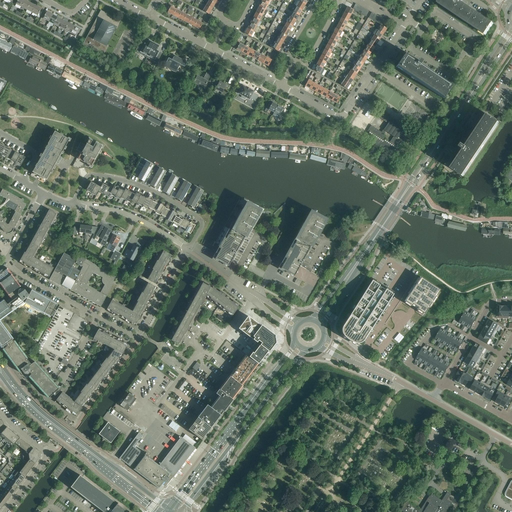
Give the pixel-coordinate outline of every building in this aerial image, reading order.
[(27,10),(31,3),(25,0),(21,7),(27,10)] [(215,4),(209,0),(206,6),(212,9),(215,4)] [(440,0),(438,4),(439,4),(439,3),(443,5),(442,6),(482,33),(483,32),(486,34),(485,35),(493,23),(492,25),(489,23),(490,22),(465,5),(467,2),(463,0),(440,0)] [(296,7),(302,10),(305,5),(299,1),(296,7)] [(268,5),(262,2),(259,7),(265,10),(268,5)] [(31,3),(27,10),(32,13),(36,6),(31,3)] [(38,16),(41,9),(36,6),(32,13),(38,16)] [(171,6),(168,13),(173,15),(176,9),(171,6)] [(203,11),(209,15),(212,9),(206,6),(203,11)] [(265,10),(259,7),(256,13),(262,16),(265,10)] [(293,12),(299,15),(302,10),(296,7),(293,12)] [(353,9),(347,7),(345,12),(351,15),(354,10),(353,9)] [(178,18),(182,12),(176,9),(173,15),(178,18)] [(116,29),(121,21),(101,10),(99,14),(100,15),(99,17),(98,19),(97,18),(91,29),(90,30),(83,43),(91,47),(90,49),(102,56),(108,46),(107,45),(115,28),(116,29)] [(47,11),(43,18),(49,21),(52,14),(47,11)] [(184,21),(187,15),(182,12),(178,18),(184,21)] [(290,17),(296,21),(299,15),(293,12),(290,17)] [(351,15),(345,12),(342,17),(348,21),(351,15)] [(262,16),(256,13),(253,18),(259,21),(262,16)] [(54,24),(58,17),(52,14),(49,21),(54,24)] [(187,15),(184,21),(189,24),(192,18),(187,15)] [(58,17),(54,24),(60,27),(63,20),(58,17)] [(287,22),(293,26),(296,21),(290,17),(287,22)] [(348,21),(342,17),(339,23),(345,26),(348,21)] [(192,18),(189,24),(194,27),(198,20),(192,18)] [(259,21),(253,18),(250,23),(256,26),(259,21)] [(65,30),(69,23),(63,20),(60,27),(65,30)] [(200,30),(203,23),(198,20),(194,27),(200,30)] [(284,27),(290,31),(293,26),(287,22),(284,27)] [(69,23),(65,30),(70,33),(74,26),(69,23)] [(256,26),(250,23),(248,28),(254,32),(256,26)] [(345,26),(339,23),(336,28),(342,31),(345,26)] [(384,27),(382,25),(381,25),(377,30),(383,34),(387,29),(384,27)] [(76,36),(79,29),(74,26),(70,33),(76,36)] [(281,32),(287,36),(290,31),(284,27),(281,32)] [(245,34),(251,37),(254,32),(248,28),(245,34)] [(342,31),(336,28),(333,33),(339,37),(342,31)] [(374,35),(380,39),(383,34),(377,30),(374,35)] [(278,38),(284,41),(287,36),(281,32),(278,38)] [(339,37),(333,33),(330,39),(337,42),(339,37)] [(371,40),(377,44),(380,39),(374,35),(371,40)] [(272,41),(275,43),(281,46),(284,41),(278,38),(275,36),(272,41)] [(337,42),(330,39),(328,44),(334,47),(337,42)] [(0,49),(9,54),(13,46),(0,40),(0,49)] [(367,45),(373,49),(377,44),(371,40),(367,45)] [(142,43),(137,52),(140,54),(141,52),(147,55),(146,58),(147,58),(154,44),(149,41),(147,45),(142,43)] [(240,43),(236,49),(242,52),(245,46),(240,43)] [(272,48),(278,51),(281,46),(275,43),(272,48)] [(154,44),(147,58),(148,56),(154,59),(153,61),(157,63),(162,53),(157,51),(159,46),(154,44)] [(334,47),(328,44),(325,49),(331,52),(334,47)] [(364,50),(370,54),(373,49),(367,45),(364,50)] [(245,46),(242,52),(247,55),(251,49),(245,46)] [(26,61),(29,55),(14,47),(11,53),(26,61)] [(251,49),(247,55),(252,58),(256,52),(251,49)] [(331,52),(325,49),(322,54),(328,58),(331,52)] [(361,55),(367,59),(370,54),(364,50),(361,55)] [(256,52),(252,58),(258,61),(261,55),(256,52)] [(328,58),(322,54),(319,60),(325,63),(328,58)] [(261,55),(258,61),(263,63),(266,57),(261,55)] [(358,60),(363,64),(367,59),(361,55),(358,60)] [(404,55),(396,67),(397,66),(400,68),(399,69),(440,96),(441,95),(443,97),(442,98),(443,99),(451,87),(450,86),(450,88),(447,86),(448,85),(423,68),(424,65),(421,63),(421,62),(418,60),(418,61),(412,57),(410,59),(407,57),(406,59),(403,57),(404,55)] [(45,71),(49,64),(31,56),(28,63),(45,71)] [(172,57),(170,59),(168,58),(165,64),(172,68),(171,70),(176,73),(180,65),(185,67),(187,62),(182,60),(180,60),(174,57),(173,57),(172,57)] [(268,66),(272,60),(266,57),(263,63),(268,66)] [(325,63),(319,60),(316,65),(322,68),(325,63)] [(354,65),(360,69),(363,64),(358,60),(354,65)] [(61,78),(64,72),(50,65),(47,71),(61,78)] [(313,71),(322,75),(325,70),(322,68),(316,65),(313,71)] [(351,70),(357,74),(360,69),(354,65),(351,70)] [(348,75),(354,79),(357,74),(351,70),(348,75)] [(65,72),(62,77),(81,87),(84,82),(65,72)] [(197,76),(194,83),(204,89),(211,75),(206,72),(203,78),(197,76)] [(344,80),(350,84),(354,79),(348,75),(344,80)] [(308,80),(305,86),(310,89),(314,83),(308,80)] [(341,85),(347,89),(350,84),(344,80),(341,85)] [(100,98),(103,91),(85,82),(82,88),(100,98)] [(225,85),(220,82),(215,89),(222,92),(221,94),(224,96),(230,85),(226,83),(225,85)] [(314,83),(310,89),(316,92),(319,86),(314,83)] [(244,99),(245,99),(246,97),(250,99),(250,98),(255,101),(258,95),(253,93),(254,91),(243,86),(239,93),(242,95),(241,97),(242,97),(242,98),(244,99)] [(319,86),(316,92),(321,95),(324,89),(319,86)] [(324,89),(321,95),(326,98),(330,92),(324,89)] [(330,92),(326,98),(332,100),(335,94),(330,92)] [(125,109),(127,103),(106,93),(103,98),(125,109)] [(337,103),(340,97),(335,94),(332,100),(337,103)] [(275,102),(271,100),(264,111),(267,112),(269,110),(274,113),(278,106),(275,104),(275,102)] [(371,106),(366,102),(350,127),(365,137),(368,132),(360,127),(364,122),(369,125),(375,115),(368,111),(371,106)] [(145,113),(129,105),(127,108),(143,116),(145,113)] [(282,111),(283,108),(278,106),(274,113),(276,114),(275,117),(280,120),(284,113),(282,111)] [(400,141),(404,143),(406,140),(412,130),(405,126),(404,127),(401,125),(399,124),(391,118),(389,117),(390,115),(383,111),(384,111),(383,111),(379,118),(385,122),(388,124),(385,128),(384,128),(381,132),(371,126),(367,131),(368,132),(369,132),(365,138),(379,147),(380,146),(393,154),(398,148),(396,147),(400,141)] [(160,127),(163,122),(149,114),(146,120),(160,127)] [(465,173),(497,126),(496,125),(498,122),(488,116),(488,117),(486,119),(485,118),(468,143),(465,142),(463,145),(462,144),(460,147),(463,148),(464,149),(463,150),(453,165),(455,166),(452,169),(462,176),(464,172),(465,173)] [(166,122),(164,128),(181,136),(184,130),(166,122)] [(197,143),(200,137),(185,131),(183,136),(197,143)] [(55,132),(32,172),(40,176),(47,180),(56,165),(57,162),(59,163),(62,158),(60,157),(69,140),(55,132)] [(84,163),(91,167),(92,165),(98,155),(103,147),(89,139),(85,146),(81,143),(78,148),(83,150),(78,159),(79,160),(84,163)] [(219,150),(220,146),(202,139),(200,143),(219,150)] [(6,146),(1,155),(6,158),(11,149),(6,146)] [(237,155),(238,150),(221,147),(220,152),(237,155)] [(11,149),(6,158),(11,160),(16,152),(11,149)] [(12,160),(12,161),(16,163),(20,154),(20,155),(16,152),(11,160),(12,160)] [(21,166),(25,157),(20,154),(16,163),(21,166)] [(312,156),(310,160),(326,164),(327,160),(312,156)] [(79,162),(76,160),(75,162),(73,166),(75,168),(79,169),(82,168),(85,168),(88,168),(91,170),(93,166),(92,165),(91,167),(84,163),(79,160),(79,162)] [(327,166),(345,170),(346,164),(328,160),(327,166)] [(140,169),(136,175),(139,177),(139,178),(139,179),(139,178),(141,179),(142,180),(143,180),(142,182),(145,184),(148,178),(150,174),(149,173),(153,165),(152,165),(147,163),(143,170),(142,170),(143,170),(143,171),(140,169)] [(364,178),(367,174),(350,165),(347,168),(364,178)] [(162,181),(163,180),(161,179),(166,171),(165,171),(165,172),(160,169),(156,177),(155,176),(155,177),(151,185),(152,184),(153,185),(155,186),(156,187),(155,189),(158,190),(161,185),(159,184),(161,180),(162,181)] [(47,180),(32,172),(30,176),(35,179),(40,181),(45,184),(47,180)] [(170,197),(173,191),(172,190),(174,187),(175,187),(173,186),(176,181),(178,178),(177,178),(172,176),(168,183),(167,183),(168,183),(163,192),(164,192),(164,191),(166,192),(165,192),(167,193),(168,193),(167,195),(170,197)] [(88,190),(87,191),(91,193),(96,184),(96,185),(91,182),(86,190),(88,190)] [(179,201),(183,203),(186,197),(184,197),(186,193),(187,193),(186,192),(190,184),(190,185),(185,182),(181,189),(180,189),(180,190),(176,198),(177,197),(178,198),(180,199),(181,199),(179,201)] [(103,183),(101,187),(96,184),(91,193),(96,196),(103,183)] [(96,196),(98,192),(103,195),(108,186),(103,183),(96,196)] [(105,195),(104,195),(108,197),(115,186),(114,186),(112,189),(108,187),(108,186),(103,195),(104,194),(105,195)] [(108,197),(110,194),(115,197),(119,188),(115,186),(108,197)] [(116,197),(116,198),(120,200),(126,189),(125,189),(124,191),(119,189),(120,188),(119,188),(115,197),(116,197)] [(200,200),(198,199),(203,191),(202,190),(202,191),(197,188),(193,196),(192,196),(193,196),(188,204),(189,205),(189,204),(190,204),(192,206),(192,205),(193,206),(192,208),(195,210),(198,204),(197,203),(199,199),(200,200)] [(0,226),(4,231),(5,231),(11,231),(13,231),(21,215),(20,215),(26,204),(23,202),(24,201),(24,200),(23,199),(22,199),(21,199),(3,189),(0,194),(0,195),(7,199),(4,204),(15,210),(13,215),(14,216),(9,224),(7,224),(0,215),(3,213),(4,213),(4,212),(4,211),(3,211),(2,211),(0,212),(0,226)] [(120,200),(121,198),(126,200),(130,192),(126,189),(120,200)] [(136,192),(135,194),(130,192),(126,200),(131,203),(136,193),(136,192)] [(131,203),(132,201),(136,204),(141,195),(136,193),(131,203)] [(138,204),(141,207),(147,197),(146,197),(146,198),(141,196),(141,195),(136,204),(137,204),(137,203),(138,204)] [(143,206),(148,209),(153,201),(153,200),(152,201),(147,198),(147,197),(141,207),(142,207),(142,205),(143,206)] [(150,208),(149,209),(154,212),(159,204),(155,202),(153,201),(148,209),(149,208),(150,208)] [(156,212),(155,213),(160,216),(165,207),(165,208),(159,204),(154,212),(155,212),(156,212)] [(260,212),(247,205),(242,215),(240,214),(226,239),(224,238),(213,258),(228,266),(231,262),(232,262),(237,265),(247,270),(247,269),(249,267),(250,264),(253,265),(255,266),(266,247),(271,239),(265,236),(251,228),(260,212)] [(162,215),(161,216),(166,219),(171,211),(167,209),(165,208),(165,207),(160,216),(161,215),(162,215)] [(54,212),(47,209),(45,213),(44,213),(43,215),(42,216),(45,217),(44,220),(42,219),(37,228),(36,228),(35,230),(34,230),(37,232),(36,234),(34,233),(30,240),(29,242),(28,242),(27,244),(29,246),(28,248),(26,247),(24,252),(25,252),(19,262),(24,265),(25,264),(27,265),(26,267),(28,265),(30,266),(29,268),(38,272),(38,274),(40,275),(42,273),(44,274),(43,275),(48,278),(55,266),(50,263),(49,266),(36,258),(38,254),(36,253),(41,243),(43,244),(46,240),(44,239),(48,231),(57,214),(55,213),(55,212),(54,212)] [(168,219),(167,220),(172,223),(177,214),(177,215),(171,211),(166,219),(167,219),(168,219)] [(442,224),(444,218),(421,212),(420,217),(442,224)] [(287,259),(281,269),(294,276),(300,266),(301,267),(308,271),(316,275),(319,268),(324,271),(335,251),(339,244),(339,243),(319,233),(320,232),(319,232),(320,229),(325,221),(311,213),(309,218),(307,217),(298,233),(300,234),(292,249),(290,247),(284,257),(287,259)] [(174,223),(173,224),(178,226),(183,218),(179,216),(179,217),(177,216),(177,214),(172,223),(173,223),(173,222),(174,223)] [(180,226),(179,227),(184,230),(189,222),(185,220),(183,219),(183,218),(178,226),(179,227),(179,226),(180,226)] [(185,231),(190,234),(195,225),(194,226),(189,223),(189,222),(184,230),(185,230),(186,230),(185,231)] [(466,233),(468,227),(449,222),(448,228),(466,233)] [(92,226),(86,226),(85,239),(87,239),(87,236),(88,236),(88,233),(94,234),(98,227),(92,227),(92,226)] [(101,226),(96,236),(103,239),(100,244),(104,246),(109,238),(107,237),(111,231),(105,228),(103,227),(101,226)] [(114,235),(111,240),(110,243),(113,244),(110,250),(113,252),(120,238),(114,235)] [(127,249),(123,256),(124,256),(133,260),(133,261),(136,256),(140,249),(139,248),(139,249),(134,246),(134,245),(133,246),(130,251),(127,250),(128,249),(127,249)] [(115,250),(110,259),(117,262),(121,254),(115,250)] [(159,280),(161,280),(163,276),(162,274),(167,266),(168,266),(171,262),(170,260),(173,256),(173,257),(174,256),(163,250),(147,279),(157,285),(159,280)] [(72,267),(76,260),(64,253),(56,267),(49,280),(61,286),(62,285),(65,287),(67,289),(68,288),(70,290),(101,307),(106,298),(106,297),(114,283),(113,283),(116,277),(97,266),(80,256),(78,258),(76,263),(83,267),(80,271),(72,267)] [(32,290),(31,291),(28,289),(27,292),(25,290),(21,289),(20,289),(19,288),(20,287),(6,267),(0,271),(0,273),(1,274),(0,274),(0,283),(4,289),(9,296),(4,300),(12,311),(24,302),(51,317),(52,315),(53,315),(56,310),(55,310),(58,304),(32,290)] [(421,277),(405,301),(412,306),(413,305),(418,308),(417,309),(425,314),(440,290),(421,277)] [(341,330),(341,331),(341,332),(342,333),(342,334),(343,335),(345,338),(347,339),(348,340),(349,340),(350,341),(351,341),(352,342),(353,342),(354,343),(355,343),(356,343),(357,343),(358,343),(359,343),(360,343),(361,343),(361,342),(362,342),(366,336),(394,294),(386,289),(372,310),(366,306),(380,285),(372,280),(341,328),(341,329),(341,330)] [(123,303),(122,306),(112,300),(106,310),(111,312),(111,314),(114,315),(115,313),(117,314),(117,315),(125,320),(126,319),(132,322),(131,323),(135,326),(141,316),(141,317),(142,317),(144,312),(145,312),(147,309),(144,308),(146,306),(147,307),(152,298),(153,298),(154,295),(152,294),(153,291),(155,292),(157,288),(145,281),(144,283),(143,286),(145,287),(140,297),(138,295),(135,300),(137,301),(132,311),(127,308),(128,306),(123,303)] [(199,309),(203,302),(206,297),(210,299),(210,301),(213,304),(215,303),(223,309),(223,311),(226,313),(228,313),(232,316),(240,305),(236,302),(235,303),(233,301),(232,302),(226,297),(227,296),(223,292),(223,293),(220,291),(219,292),(212,287),(212,288),(201,282),(199,286),(197,287),(195,290),(196,291),(191,300),(190,300),(188,304),(188,305),(183,315),(181,315),(180,317),(179,319),(180,320),(175,329),(174,329),(173,331),(172,333),(172,334),(169,339),(181,346),(182,344),(184,341),(183,341),(185,338),(183,337),(187,331),(189,332),(192,327),(191,327),(193,324),(191,323),(195,316),(196,317),(197,317),(199,314),(200,313),(199,312),(201,310),(199,309)] [(0,302),(0,345),(2,348),(2,347),(3,349),(3,350),(8,346),(7,345),(9,344),(8,343),(13,339),(0,320),(12,311),(4,300),(0,302)] [(503,306),(497,306),(497,310),(495,310),(495,315),(497,315),(497,318),(503,319),(503,306)] [(462,317),(468,320),(471,314),(472,315),(473,313),(471,312),(470,314),(465,311),(462,317)] [(472,315),(471,314),(468,320),(474,323),(475,321),(477,318),(472,315)] [(275,335),(265,328),(265,329),(248,316),(238,329),(239,329),(243,332),(252,339),(253,337),(258,340),(256,343),(259,346),(254,353),(253,352),(249,357),(258,364),(271,347),(272,348),(276,343),(275,335)] [(465,326),(468,320),(462,317),(459,322),(464,325),(462,327),(464,329),(466,326),(465,326)] [(474,323),(468,320),(465,326),(466,326),(470,329),(472,325),(474,323)] [(500,326),(489,320),(486,325),(497,331),(500,326)] [(497,331),(486,325),(484,329),(492,334),(495,330),(497,331)] [(67,408),(70,409),(69,410),(70,410),(72,412),(71,413),(75,416),(79,411),(82,407),(83,408),(86,404),(87,404),(89,402),(86,400),(88,398),(90,399),(96,391),(97,391),(99,389),(96,387),(98,385),(100,386),(106,378),(107,378),(109,376),(106,374),(108,372),(110,373),(115,365),(117,365),(119,363),(116,361),(118,359),(119,360),(122,356),(122,355),(125,350),(128,344),(123,342),(122,343),(120,342),(119,342),(117,340),(118,339),(109,334),(109,333),(107,331),(105,334),(103,333),(104,331),(99,328),(94,338),(92,340),(97,343),(98,341),(111,348),(108,352),(110,353),(104,362),(102,360),(99,365),(100,366),(94,375),(92,373),(91,374),(89,377),(89,378),(90,379),(84,388),(82,386),(79,391),(81,392),(74,401),(65,394),(62,392),(56,400),(57,400),(59,402),(58,403),(66,409),(67,408)] [(438,334),(444,337),(447,331),(448,332),(449,330),(447,329),(446,331),(441,328),(438,334)] [(492,334),(484,329),(481,334),(490,339),(492,334)] [(444,337),(449,340),(452,335),(448,332),(447,331),(444,337)] [(440,343),(444,337),(438,334),(435,339),(439,342),(438,344),(440,345),(441,343),(440,343)] [(490,339),(481,334),(478,339),(487,344),(490,339)] [(457,337),(452,335),(449,340),(455,343),(458,338),(459,338),(460,336),(458,335),(457,337)] [(449,340),(444,337),(440,343),(441,343),(446,346),(449,340)] [(458,338),(455,343),(460,347),(461,345),(463,341),(459,338),(458,338)] [(29,376),(48,397),(49,398),(53,394),(55,396),(61,390),(55,383),(35,361),(31,364),(27,359),(28,359),(14,341),(13,339),(8,343),(9,344),(7,345),(8,346),(3,350),(20,373),(23,371),(24,373),(29,374),(30,376),(29,376)] [(451,349),(455,343),(449,340),(446,346),(450,348),(449,351),(451,352),(452,350),(451,349)] [(460,347),(455,343),(451,349),(452,350),(457,352),(459,349),(460,347)] [(476,343),(473,348),(484,354),(482,353),(485,348),(476,343)] [(428,351),(422,348),(419,354),(425,357),(428,351)] [(481,359),(484,354),(473,348),(470,353),(481,359)] [(433,354),(428,351),(425,357),(430,360),(434,355),(435,355),(436,353),(434,352),(433,354)] [(481,359),(470,353),(468,357),(476,362),(479,358),(481,359)] [(253,373),(252,372),(258,364),(249,357),(246,354),(229,376),(229,377),(222,385),(219,389),(233,399),(243,386),(241,384),(244,381),(246,382),(253,373)] [(422,363),(425,357),(419,354),(416,359),(422,363)] [(435,355),(434,355),(430,360),(436,363),(439,358),(435,355)] [(430,360),(425,357),(422,363),(426,365),(425,367),(427,369),(428,366),(427,366),(430,360)] [(465,362),(473,367),(476,362),(468,357),(465,362)] [(443,360),(439,358),(436,363),(441,366),(444,361),(445,361),(447,359),(445,358),(443,360)] [(436,363),(430,360),(427,366),(428,366),(432,369),(436,363)] [(445,361),(444,361),(441,366),(447,370),(448,368),(450,364),(445,361)] [(438,372),(441,366),(436,363),(432,369),(437,372),(436,374),(438,375),(439,373),(438,372)] [(446,372),(447,370),(441,366),(438,372),(439,373),(444,375),(446,372)] [(461,383),(466,374),(459,370),(456,376),(458,378),(457,381),(461,383)] [(473,378),(466,374),(461,383),(466,386),(467,383),(470,384),(473,378)] [(481,381),(480,383),(475,380),(470,389),(475,392),(481,381)] [(188,383),(185,381),(179,389),(182,391),(185,387),(188,383)] [(486,384),(481,381),(475,392),(480,394),(486,384)] [(485,397),(491,386),(486,384),(480,394),(480,395),(485,397)] [(491,386),(485,397),(490,400),(495,391),(490,388),(491,386)] [(216,394),(220,396),(211,408),(221,415),(233,399),(219,389),(216,394)] [(500,404),(505,395),(498,391),(494,398),(497,399),(495,402),(500,404)] [(122,405),(121,406),(127,410),(130,407),(129,406),(134,399),(131,396),(131,395),(129,394),(123,401),(124,402),(124,403),(123,402),(122,403),(121,404),(122,405)] [(511,399),(505,395),(500,404),(504,407),(506,404),(508,405),(511,399)] [(221,415),(211,408),(207,405),(198,417),(211,427),(221,415)] [(192,425),(188,430),(202,440),(211,427),(198,417),(194,422),(192,425)] [(180,426),(172,421),(169,426),(176,431),(180,426)] [(108,422),(99,434),(106,440),(111,443),(120,431),(108,422)] [(7,427),(0,434),(0,443),(3,440),(11,430),(7,427)] [(7,444),(15,434),(11,430),(3,440),(7,444)] [(196,448),(181,437),(159,465),(149,457),(150,456),(146,452),(145,454),(134,447),(143,436),(139,433),(119,458),(133,468),(133,467),(134,468),(133,469),(159,489),(162,485),(165,482),(166,483),(170,479),(168,477),(170,474),(173,477),(182,466),(196,448)] [(11,448),(15,443),(20,438),(15,434),(7,444),(11,448)] [(27,463),(19,473),(25,477),(36,463),(35,462),(35,463),(34,462),(38,457),(38,453),(32,449),(33,449),(34,449),(20,438),(15,443),(26,451),(23,455),(23,460),(27,463)] [(19,473),(15,470),(12,474),(14,476),(21,481),(25,477),(19,473)] [(128,511),(83,477),(80,475),(71,487),(103,511),(128,511)] [(21,481),(14,476),(11,480),(18,486),(21,481)] [(8,484),(15,490),(18,486),(11,480),(8,484)] [(15,490),(8,484),(6,483),(3,487),(4,489),(12,494),(15,490)] [(1,493),(8,499),(12,494),(4,489),(1,493)] [(8,499),(1,493),(0,494),(0,498),(5,503),(8,499)] [(412,505),(406,502),(402,508),(401,510),(404,511),(445,511),(452,503),(446,500),(443,498),(442,500),(431,494),(430,496),(430,497),(428,500),(421,509),(420,508),(419,510),(412,505)]
